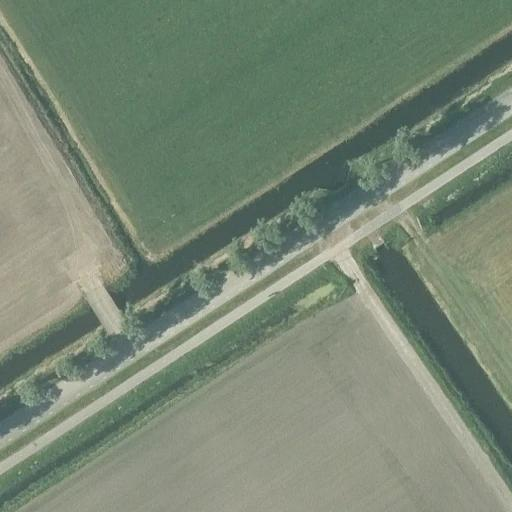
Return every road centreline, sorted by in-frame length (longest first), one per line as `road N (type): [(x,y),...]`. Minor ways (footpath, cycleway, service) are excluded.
road 1 (tertiary): [(0,437),(511,99)]
road 2 (track): [(511,372),(377,190)]
road 3 (track): [(420,379),(324,226)]
